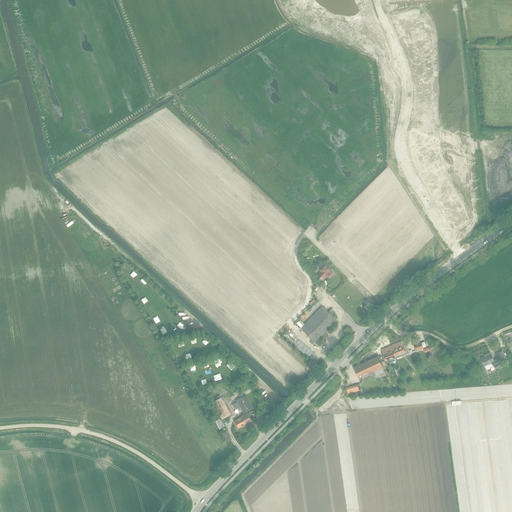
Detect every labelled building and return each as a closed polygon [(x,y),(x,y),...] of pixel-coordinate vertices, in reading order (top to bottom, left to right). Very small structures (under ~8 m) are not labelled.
[(408,30),(401,33),(404,41),(416,37),(413,29),(415,28),(414,24),(407,28),(408,30)] [(425,66),(414,68),(415,77),(427,74),(425,66)] [(416,104),(415,110),(427,112),(428,103),(422,102),(422,105),(416,104)] [(415,110),(414,116),(420,117),(419,120),(426,121),(427,112),(415,110)] [(411,128),(410,132),(411,132),(411,137),(417,138),(418,126),(412,125),(412,128),(411,128)] [(419,145),(412,146),(413,153),(424,152),(423,148),(427,148),(426,141),(419,142),(419,145)] [(427,158),(417,164),(420,170),(422,174),(430,170),(427,163),(429,162),(427,158)] [(430,179),(426,181),(433,192),(441,187),(437,180),(439,179),(434,172),(428,176),(430,179)] [(443,195),(437,199),(442,205),(451,199),(447,193),(449,191),(447,188),(441,192),(443,195)] [(321,272),(317,276),(322,281),(326,276),(328,278),(333,273),(326,265),(320,271),(321,272)] [(310,309),(308,310),(310,311),(318,303),(317,301),(309,308),(310,309)] [(322,306),(301,328),(315,342),(337,321),(322,306)] [(395,355),(408,350),(406,345),(404,346),(402,341),(382,349),(386,361),(396,357),(395,355)] [(421,342),(414,345),(416,351),(424,348),(421,342)] [(494,367),(501,364),(498,358),(494,360),(490,352),(487,354),(487,355),(481,358),(485,366),(492,362),(494,367)] [(378,356),(354,367),(359,378),(374,371),(377,376),(380,374),(385,372),(383,367),(378,356)] [(348,393),(359,389),(358,384),(346,388),(348,393)] [(212,399),(213,402),(212,402),(222,419),(230,414),(221,397),(219,395),(212,399)] [(232,404),(235,409),(240,407),(244,414),(241,416),(242,417),(234,421),(238,428),(258,417),(254,410),(252,408),(253,408),(246,395),(236,400),(237,402),(232,404)] [(219,429),(224,426),(220,419),(215,422),(219,429)] [(226,442),(231,440),(227,431),(222,434),(226,442)]
